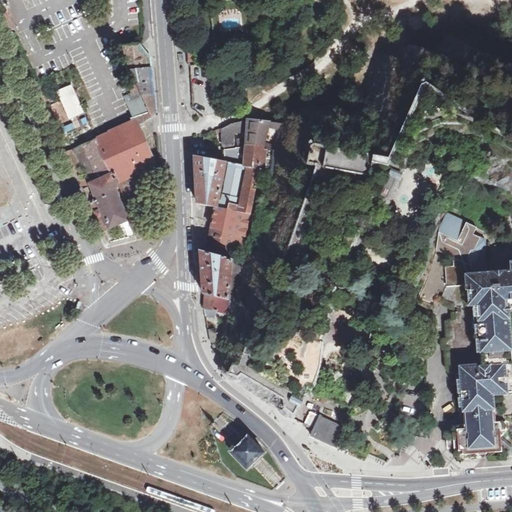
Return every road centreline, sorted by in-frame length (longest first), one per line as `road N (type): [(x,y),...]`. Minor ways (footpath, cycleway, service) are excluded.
road 1 (tertiary): [(163,0),(179,214)]
road 2 (residential): [(75,218),(0,60)]
road 3 (primary): [(299,477),(224,396),(178,367)]
road 4 (primary): [(135,458),(255,499)]
